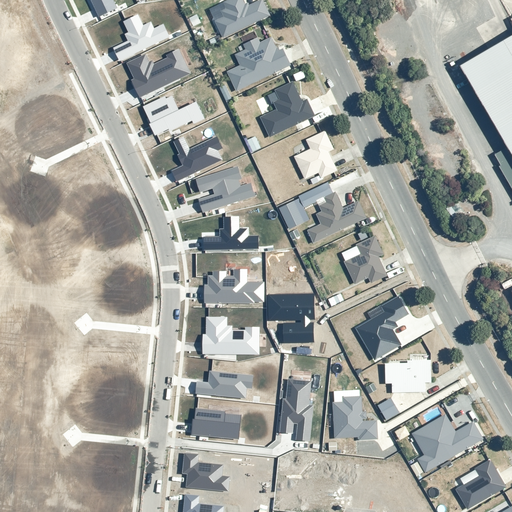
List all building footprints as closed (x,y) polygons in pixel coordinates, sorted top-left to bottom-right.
[(215,23),(223,39),(270,15),(262,0),(259,0),(249,5),(248,2),(245,3),(242,0),(230,0),(224,4),(226,8),(221,10),(225,18),(215,23)] [(511,25),(454,59),(511,158),(511,25)] [(271,37),(260,43),(257,36),(236,47),(238,52),(234,55),(239,65),(226,71),(236,92),(291,66),(282,47),(277,49),(271,37)] [(302,101),(291,80),(274,88),(280,99),(274,102),(277,109),(260,117),(270,138),(315,116),(306,99),(302,101)] [(232,98),(225,85),(219,88),(226,101),(232,98)] [(321,178),(336,172),(327,152),(328,152),(333,149),(325,131),(290,147),(305,179),(318,173),(321,178)] [(260,148),(255,137),(248,140),(253,151),(260,148)] [(307,229),(314,243),(364,218),(355,201),(342,207),(335,194),(324,199),(326,203),(319,206),(323,212),(317,215),(321,222),(307,229)] [(387,276),(382,265),(379,259),(384,256),(374,236),(352,246),(353,248),(341,253),(355,285),(368,278),(371,283),(387,276)] [(431,382),(432,382),(431,382),(430,360),(385,362),(386,383),(392,383),(392,393),(425,391),(425,389),(425,383),(431,382)] [(358,438),(358,440),(377,440),(376,421),(362,421),(362,417),(365,417),(364,412),(362,412),(362,396),(342,397),(342,402),(332,402),(333,438),(358,438)] [(412,434),(415,438),(425,456),(409,465),(417,477),(484,439),(474,421),(456,431),(446,414),(412,434)] [(511,478),(504,483),(490,460),(476,468),(480,475),(456,489),(468,510),(503,489),(506,494),(511,489),(511,478)] [(511,511),(511,501),(510,498),(487,511),(511,511)]
